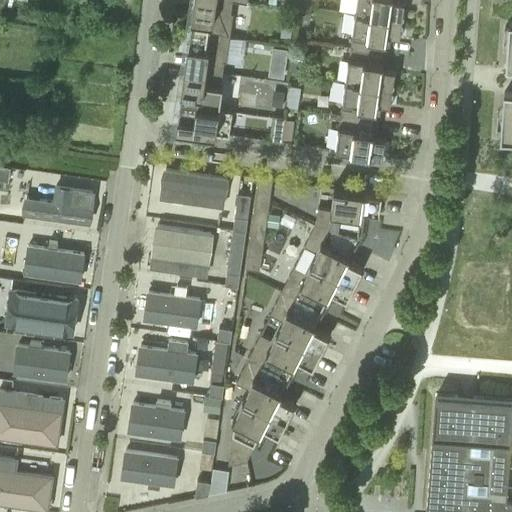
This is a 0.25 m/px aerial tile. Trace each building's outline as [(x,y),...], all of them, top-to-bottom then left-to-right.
[(194,0),(190,30),(230,36),(233,12),(231,11),(232,0),(194,0)] [(403,18),(405,1),(400,0),(357,0),(356,11),(355,11),(403,18)] [(387,34),(400,36),(403,18),(355,11),(355,12),(356,12),(353,33),(352,33),(352,35),(353,35),(351,46),(385,50),(386,40),(387,40),(388,38),(386,38),(387,34)] [(502,118),(501,139),(511,139),(511,21),(510,22),(508,42),(511,42),(511,48),(508,48),(506,68),(511,68),(511,92),(504,92),(503,113),(507,113),(507,119),(502,118)] [(185,66),(223,72),(224,60),(226,60),(230,36),(190,30),(185,66)] [(286,73),(289,45),(274,44),(271,72),(286,73)] [(393,86),(396,69),(382,67),(383,63),(384,63),(384,62),(383,62),(385,50),(351,46),(349,57),(348,57),(348,58),(349,59),(346,79),(345,79),(345,80),(393,86)] [(180,102),(220,108),(223,84),(221,84),(223,72),(185,66),(180,102)] [(377,102),(391,104),(393,86),(345,80),(345,81),(346,81),(343,101),(342,101),(342,103),(343,103),(341,114),(375,119),(376,108),(378,108),(378,107),(377,106),(377,102)] [(177,127),(229,134),(232,110),(220,108),(180,102),(177,127)] [(383,156),(386,138),(372,136),(373,132),(374,132),(374,130),(373,130),(375,119),(341,114),(339,125),(338,125),(338,127),(339,127),(336,148),(335,147),(335,149),(383,156)] [(269,140),(283,142),(286,117),(273,115),(269,140)] [(0,163),(0,178),(8,180),(10,165),(0,163)] [(155,195),(221,205),(226,174),(160,164),(155,195)] [(259,175),(255,206),(269,208),(273,178),(259,175)] [(24,213),(96,223),(99,205),(76,202),(78,186),(55,182),(53,197),(27,194),(24,213)] [(318,207),(316,222),(359,235),(362,215),(363,215),(363,213),(362,213),(362,209),(367,209),(380,211),(383,193),(367,191),(334,186),(334,188),(335,188),(332,209),(318,207)] [(238,192),(235,215),(248,217),(251,193),(238,192)] [(269,208),(255,206),(250,237),(264,239),(269,208)] [(233,228),(246,230),(248,217),(235,215),(233,228)] [(316,222),(304,246),(316,251),(311,261),(355,283),(363,267),(347,259),(349,255),(359,235),(316,222)] [(152,256),(205,264),(210,231),(157,223),(152,256)] [(246,230),(233,228),(227,271),(240,273),(246,230)] [(246,268),(260,270),(264,239),(250,237),(246,268)] [(29,270),(85,278),(89,252),(26,244),(22,269),(23,269),(29,270)] [(295,265),(283,289),(322,309),(329,296),(331,290),(347,299),(355,283),(311,261),(306,270),(295,265)] [(17,310),(69,317),(72,290),(51,287),(52,278),(0,271),(0,311),(5,319),(17,310)] [(227,271),(225,284),(238,285),(240,273),(227,271)] [(147,319),(195,326),(199,296),(198,296),(151,289),(147,319)] [(283,289),(270,314),(282,319),(277,329),(321,351),(329,335),(313,327),(315,323),(322,309),(283,289)] [(218,339),(231,341),(232,328),(219,326),(218,339)] [(261,333),(249,357),(288,377),(295,364),(297,358),(313,367),(321,351),(277,329),(272,338),(261,333)] [(209,355),(225,357),(227,344),(211,341),(209,355)] [(12,369),(68,377),(72,350),(15,342),(12,369)] [(135,374),(193,382),(198,350),(140,342),(135,374)] [(249,357),(236,381),(249,388),(244,397),(244,396),(243,398),(244,398),(287,419),(295,403),(279,395),(281,391),(282,392),(282,390),(288,377),(249,357)] [(210,394),(223,396),(225,383),(212,381),(210,394)] [(511,511),(511,398),(436,393),(427,510),(447,511),(511,511)] [(235,419),(229,463),(229,464),(247,460),(261,432),(262,432),(262,431),(261,430),(263,426),(280,435),(287,419),(244,398),(234,417),(233,416),(233,418),(235,419)] [(0,434),(64,443),(69,408),(0,399),(0,434)] [(127,431),(175,438),(180,407),(132,400),(127,431)] [(202,450),(215,451),(217,439),(204,437),(202,450)] [(177,454),(125,447),(121,474),(173,482),(177,454)] [(0,499),(54,507),(59,472),(0,464),(0,499)] [(210,493),(226,490),(229,471),(213,469),(210,493)] [(196,496),(209,493),(211,480),(198,478),(196,496)]
